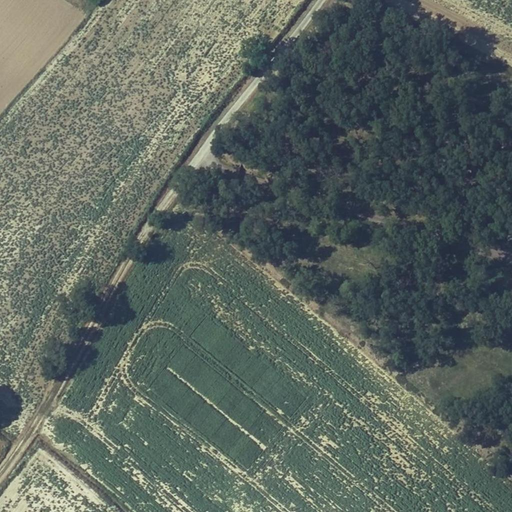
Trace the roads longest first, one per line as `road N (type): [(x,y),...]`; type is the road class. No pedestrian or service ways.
road 1 (track): [(0,472),(193,165)]
road 2 (residential): [(321,0),(193,165)]
